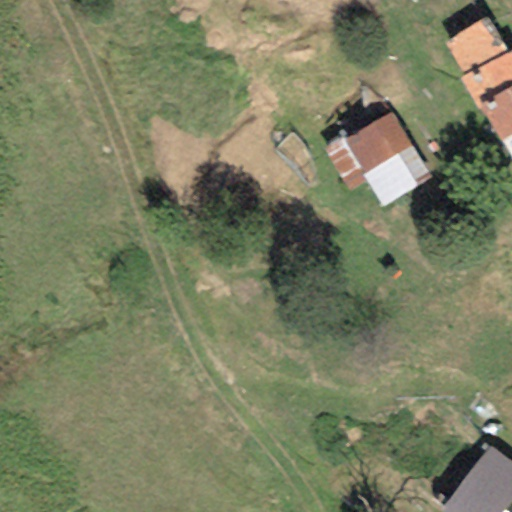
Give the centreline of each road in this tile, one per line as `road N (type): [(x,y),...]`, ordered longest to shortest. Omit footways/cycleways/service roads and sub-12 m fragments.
road 1 (track): [(308,511),(185,329),(116,122),(53,0)]
road 2 (track): [(378,0),(511,193)]
